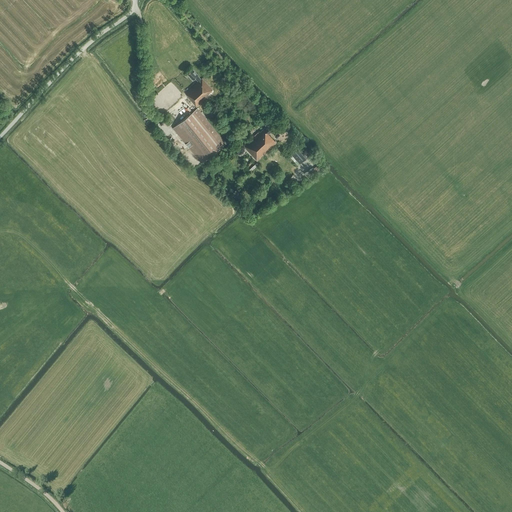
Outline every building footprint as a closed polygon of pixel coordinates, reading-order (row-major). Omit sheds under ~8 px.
[(201,79),(197,75),(198,75),(192,68),(187,73),(193,79),(195,77),(198,81),(186,93),(189,97),(188,97),(196,107),(208,97),(206,95),(213,90),(202,78),(201,79)] [(202,163),(226,143),(198,108),(173,128),(202,163)] [(270,123),(265,116),(261,120),(266,127),(260,132),(256,128),(252,132),(255,135),(243,146),(257,161),(277,142),(269,134),(278,125),(273,120),(270,123)] [(300,163),(310,154),(297,139),(287,148),(300,163)] [(238,164),(242,162),(236,154),(233,157),(238,164)]
